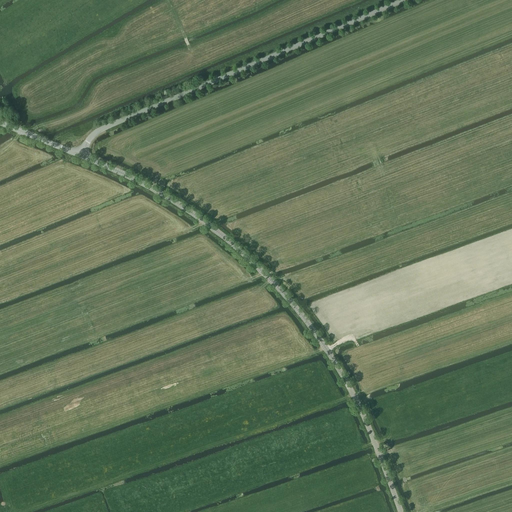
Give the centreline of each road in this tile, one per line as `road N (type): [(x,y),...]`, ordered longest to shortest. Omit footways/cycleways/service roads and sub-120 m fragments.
road 1 (unclassified): [(401,511),(357,403),(286,296),(184,208),(79,155)]
road 2 (unclassified): [(79,155),(100,129),(406,0)]
